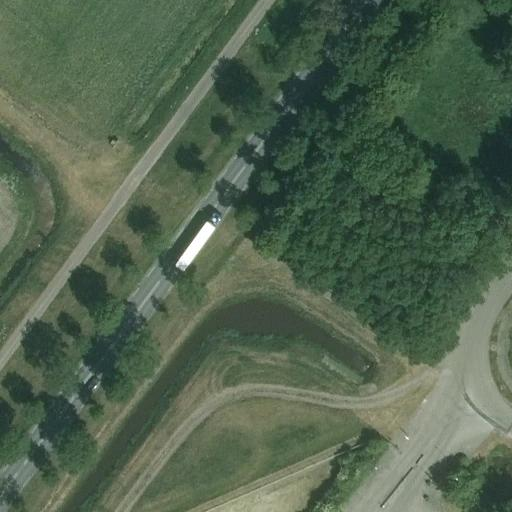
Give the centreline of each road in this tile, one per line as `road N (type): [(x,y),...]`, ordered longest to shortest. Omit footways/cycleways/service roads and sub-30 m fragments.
road 1 (primary): [(0,497),(368,0)]
road 2 (unclassified): [(0,362),(268,0)]
road 3 (unclassified): [(511,429),(488,410),(467,370),(484,309),(511,274)]
